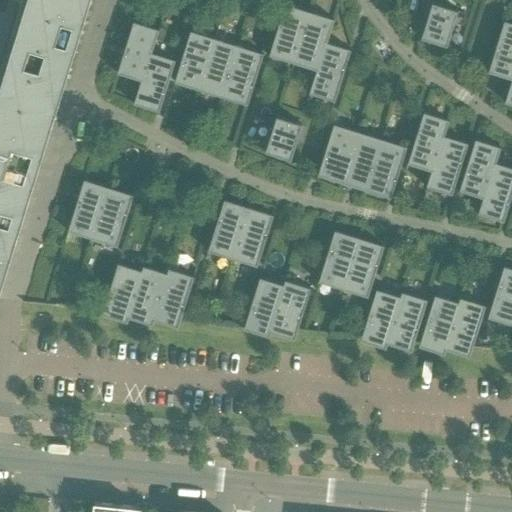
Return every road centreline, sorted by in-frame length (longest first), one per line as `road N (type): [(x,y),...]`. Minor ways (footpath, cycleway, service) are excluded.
road 1 (residential): [(77,94),(322,205),(511,245)]
road 2 (residential): [(9,364),(12,312),(77,94)]
road 3 (residential): [(243,484),(3,462)]
road 4 (residential): [(511,510),(289,489)]
road 5 (residential): [(511,132),(393,41),(364,0)]
